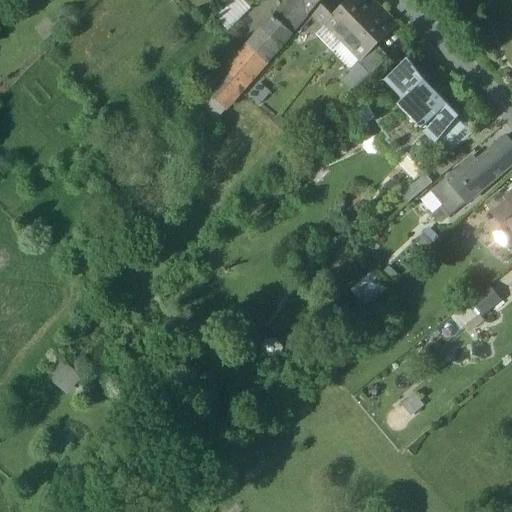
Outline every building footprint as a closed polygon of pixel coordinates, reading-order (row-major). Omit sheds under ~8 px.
[(248,7),(240,0),(233,0),(215,18),(228,32),(251,11),(248,7)] [(315,0),(289,0),(262,31),(281,47),(318,3),(315,0)] [(327,0),(313,17),(323,28),(327,24),(326,23),(341,9),(332,0),(327,0)] [(327,24),(345,42),(380,7),(373,0),(367,0),(366,1),(365,0),(350,0),(341,9),(326,23),(327,24)] [(390,17),(380,7),(345,42),(362,60),(377,46),(394,30),(385,21),(390,17)] [(398,26),(390,17),(385,21),(394,30),(398,26)] [(333,53),(345,42),(327,24),(323,28),(316,35),(333,53)] [(266,65),(281,47),(262,31),(248,48),(266,65)] [(345,42),(333,53),(350,71),(358,64),(362,60),(345,42)] [(358,64),(370,77),(388,58),(377,46),(362,60),(358,64)] [(266,65),(248,48),(231,67),(241,76),(250,84),(266,65)] [(384,82),(403,101),(424,81),(407,60),(384,82)] [(202,119),(216,104),(241,76),(231,67),(229,65),(192,108),(191,109),(202,119)] [(250,84),(241,76),(216,104),(226,112),(250,84)] [(436,145),(437,143),(457,120),(459,118),(424,81),(403,101),(398,106),(402,110),(434,143),(436,145)] [(248,96),(260,106),(271,93),(259,83),(248,96)] [(358,96),(345,106),(363,129),(376,119),(358,96)] [(212,127),(226,112),(216,104),(202,119),(212,127)] [(432,146),(434,143),(402,110),(381,120),(391,135),(387,139),(385,141),(403,160),(407,157),(423,173),(425,174),(444,159),(432,146)] [(375,122),(387,139),(391,135),(381,120),(375,122)] [(473,135),(457,120),(437,143),(449,155),(473,135)] [(444,180),(445,181),(463,206),(511,169),(511,148),(505,139),(481,158),(483,161),(472,169),(467,162),(444,180)] [(407,157),(403,160),(397,166),(412,182),(423,173),(407,157)] [(399,193),(408,204),(413,199),(432,184),(425,174),(423,173),(412,182),(399,193)] [(146,174),(132,189),(144,200),(157,185),(146,174)] [(452,214),(463,206),(445,181),(434,189),(452,214)] [(509,225),(511,228),(511,192),(505,198),(508,202),(493,214),(504,229),(509,225)] [(415,243),(426,255),(440,241),(429,229),(415,243)] [(351,292),(368,310),(387,291),(370,273),(351,292)] [(482,316),(502,300),(491,286),(471,303),(482,316)] [(263,341),(259,352),(266,361),(279,360),(283,349),(276,339),(263,341)] [(344,348),(331,352),(336,369),(350,364),(344,348)] [(414,395),(401,405),(411,417),(424,407),(414,395)]
